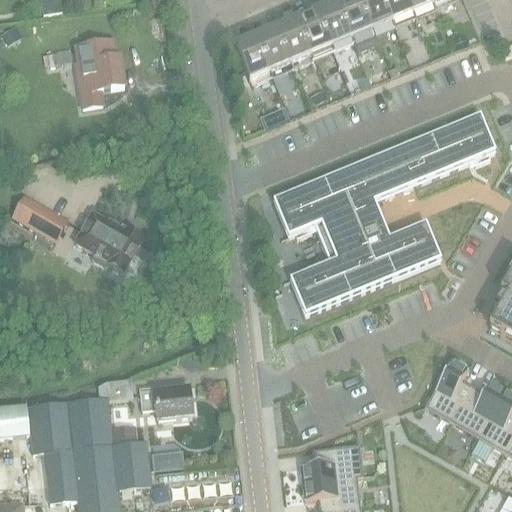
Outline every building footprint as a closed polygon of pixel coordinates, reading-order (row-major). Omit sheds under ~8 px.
[(354,0),(351,1),(336,8),(350,43),(356,57),(377,48),(371,34),(356,0),(354,0)] [(380,0),(356,0),(371,34),(391,25),(380,0)] [(404,0),(380,0),(391,25),(412,17),(404,0)] [(428,0),(404,0),(412,17),(432,9),(428,0)] [(451,0),(428,0),(432,9),(451,1),(451,0)] [(61,5),(41,8),(43,20),(62,17),(61,5)] [(336,8),(315,16),(330,51),(350,43),(336,8)] [(315,16),(295,24),(310,60),(330,51),(315,16)] [(295,24),(275,33),(289,68),(310,60),(295,24)] [(0,39),(0,42),(5,51),(21,41),(15,30),(0,39)] [(275,33),(254,41),(268,77),(289,68),(275,33)] [(268,77),(254,41),(233,50),(247,85),(268,77)] [(77,67),(74,67),(82,113),(102,109),(99,95),(123,92),(118,60),(115,61),(113,46),(75,52),(77,67)] [(511,48),(501,53),(504,62),(511,58),(511,48)] [(69,55),(53,57),(55,70),(71,67),(69,55)] [(396,72),(388,75),(390,82),(398,79),(396,72)] [(366,82),(358,86),(361,94),(370,90),(366,82)] [(321,96),(309,101),(312,109),(325,103),(321,96)] [(271,117),(260,122),(264,134),(276,129),(271,117)] [(479,121),(273,206),(288,242),(314,231),(329,268),(290,284),(304,320),(439,265),(425,229),(388,244),(373,207),(494,157),(479,121)] [(19,175),(7,179),(12,192),(23,189),(19,175)] [(10,223),(55,248),(68,225),(23,200),(10,223)] [(141,244),(141,243),(124,234),(123,235),(99,221),(94,231),(85,226),(73,247),(93,258),(90,264),(104,272),(107,266),(123,275),(132,259),(143,265),(152,250),(141,244)] [(500,313),(491,328),(502,334),(499,341),(511,348),(511,291),(511,294),(511,295),(501,314),(500,313)] [(451,365),(424,412),(451,428),(472,391),(461,386),(468,374),(451,365)] [(472,391),(451,428),(477,443),(505,394),(489,386),(483,398),(472,391)] [(136,395),(137,402),(138,415),(155,413),(156,425),(191,421),(187,393),(168,395),(168,392),(136,395)] [(511,398),(505,394),(477,443),(503,458),(511,441),(511,398)] [(106,403),(69,408),(74,457),(75,472),(79,506),(77,506),(77,511),(119,511),(117,494),(112,451),(110,435),(106,403)] [(30,442),(32,461),(49,459),(74,457),(69,408),(26,413),(30,442)] [(0,445),(30,442),(26,413),(0,416),(0,445)] [(134,432),(110,435),(112,451),(136,448),(134,432)] [(511,441),(503,458),(511,462),(511,441)] [(112,451),(117,494),(150,490),(145,447),(136,448),(112,451)] [(313,469),(299,471),(301,488),(356,482),(356,483),(362,482),(359,450),(311,456),(313,469)] [(74,457),(49,459),(51,474),(75,472),(74,457)] [(182,457),(152,460),(154,476),(184,473),(182,457)] [(51,474),(47,475),(51,509),(79,506),(75,472),(51,474)] [(356,482),(301,488),(303,506),(317,504),(317,511),(358,511),(360,511),(356,483),(356,482)] [(511,511),(511,502),(507,500),(499,511),(511,511)]
